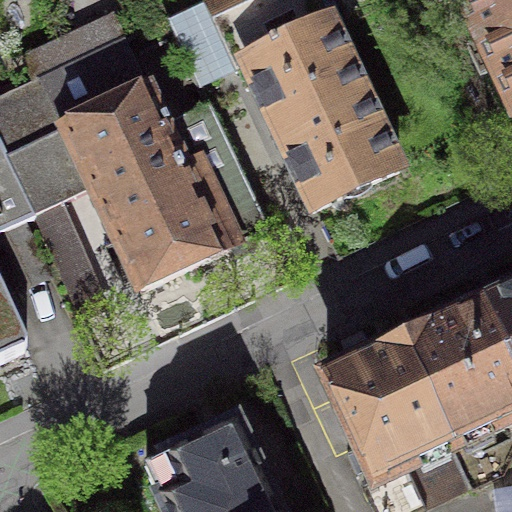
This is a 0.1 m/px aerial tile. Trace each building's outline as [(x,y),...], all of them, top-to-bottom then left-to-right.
[(127,0),(144,34),(168,22),(157,0),(127,0)] [(330,26),(318,0),(215,0),(205,5),(232,62),(241,58),(277,136),(313,214),(399,173),(331,26),(330,26)] [(511,0),(460,0),(511,108),(511,0)] [(197,78),(232,62),(205,5),(170,21),(197,78)] [(21,61),(33,86),(123,43),(112,18),(21,61)] [(65,205),(92,191),(141,294),(217,259),(268,234),(208,106),(163,128),(123,43),(33,86),(0,101),(0,146),(35,219),(39,217),(88,319),(110,309),(102,293),(106,291),(65,205)] [(0,362),(23,352),(25,345),(0,292),(0,235),(35,219),(0,146),(0,362)] [(511,296),(499,302),(485,309),(510,361),(503,365),(511,383),(511,296)] [(454,453),(511,425),(511,383),(503,365),(510,361),(485,309),(422,339),(404,347),(454,453)] [(363,493),(372,511),(424,511),(466,492),(449,456),(454,453),(404,347),(388,355),(326,385),(375,488),(363,493)] [(164,511),(276,511),(236,427),(214,438),(145,471),(160,502),(164,511)]
